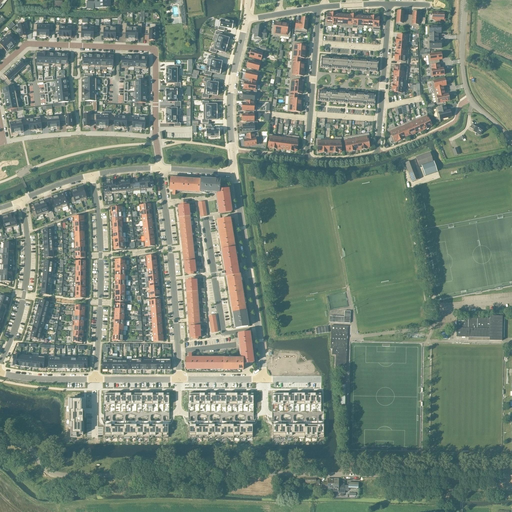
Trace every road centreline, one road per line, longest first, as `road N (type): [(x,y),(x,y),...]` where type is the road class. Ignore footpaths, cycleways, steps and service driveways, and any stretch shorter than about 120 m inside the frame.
road 1 (unclassified): [(0,441),(23,444),(62,476),(511,477)]
road 2 (residential): [(178,379),(263,379),(234,173)]
road 3 (residential): [(155,137),(151,48),(25,44),(0,67)]
road 4 (residential): [(160,168),(178,379)]
road 5 (residential): [(91,175),(100,255),(94,379)]
road 6 (residential): [(21,200),(24,292),(0,363)]
road 7 (unclassified): [(511,145),(464,86),(465,0)]
road 8 (residential): [(234,173),(229,93),(245,20)]
road 9 (residential): [(3,142),(70,133),(155,137)]
